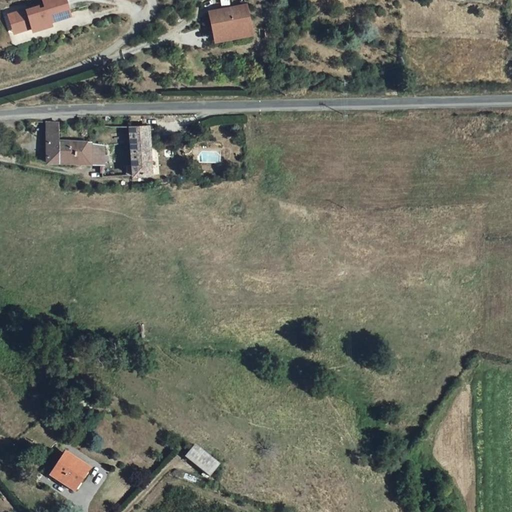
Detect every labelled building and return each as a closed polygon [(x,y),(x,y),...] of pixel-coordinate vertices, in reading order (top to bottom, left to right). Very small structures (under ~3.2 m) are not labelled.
[(50,21),(70,16),(64,0),(42,0),(45,7),(38,9),(37,6),(15,12),(20,30),(31,27),(32,30),(50,25),(50,21)] [(249,27),(245,0),(224,0),(210,2),(212,31),(215,31),(249,27)] [(36,155),(95,159),(95,139),(62,139),(61,123),(38,122),(36,155)] [(123,123),(122,141),(143,141),(143,126),(143,122),(123,123)] [(122,141),(123,158),(123,169),(143,169),(143,141),(122,141)] [(187,442),(179,453),(200,472),(209,461),(187,442)] [(60,448),(45,471),(66,485),(82,463),(60,448)]
